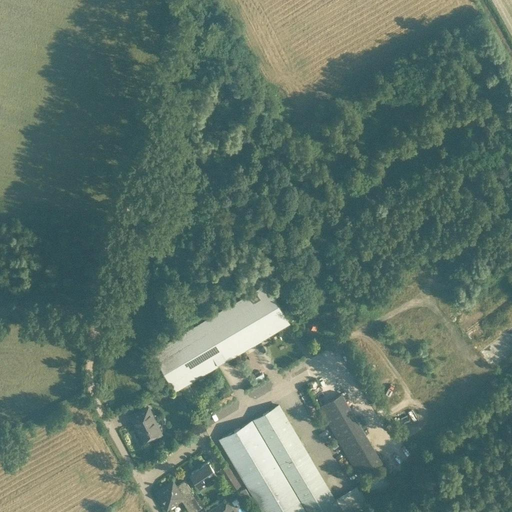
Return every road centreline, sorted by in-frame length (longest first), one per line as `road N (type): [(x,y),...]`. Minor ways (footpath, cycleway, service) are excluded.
road 1 (track): [(100,402),(90,358),(97,312),(178,0)]
road 2 (track): [(342,339),(328,277),(330,242),(343,213),(511,109)]
road 3 (unclassified): [(145,485),(231,409),(342,339)]
road 4 (track): [(511,373),(424,439),(399,435),(377,415)]
